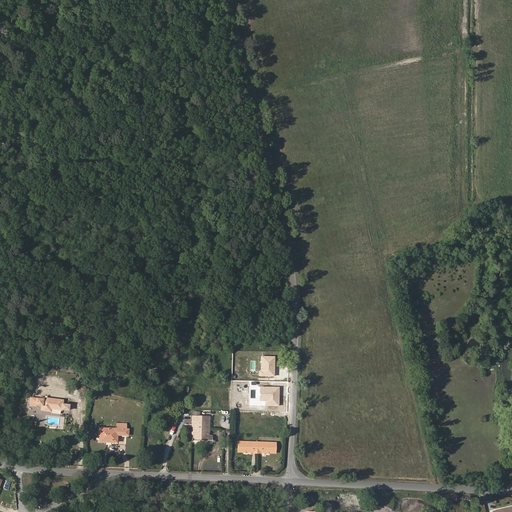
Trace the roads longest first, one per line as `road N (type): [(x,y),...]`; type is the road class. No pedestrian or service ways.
road 1 (residential): [(227,0),(292,272),(289,481)]
road 2 (residential): [(511,492),(289,481)]
road 3 (residential): [(287,480),(116,472)]
